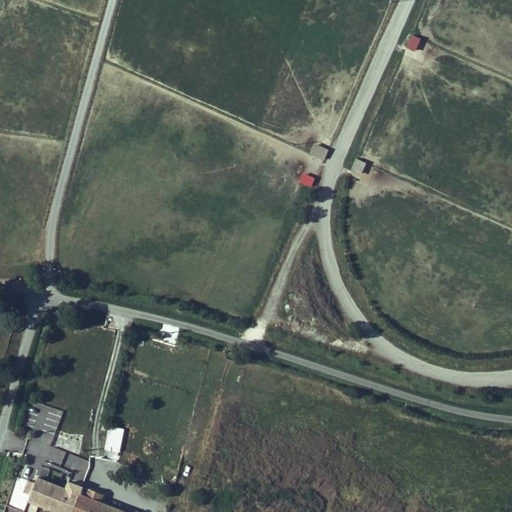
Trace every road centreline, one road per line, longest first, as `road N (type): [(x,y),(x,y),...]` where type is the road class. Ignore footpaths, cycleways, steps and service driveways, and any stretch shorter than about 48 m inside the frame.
road 1 (unclassified): [(511,418),(72,299),(46,303),(33,321),(0,432)]
road 2 (unknown): [(236,339),(187,501),(191,511)]
